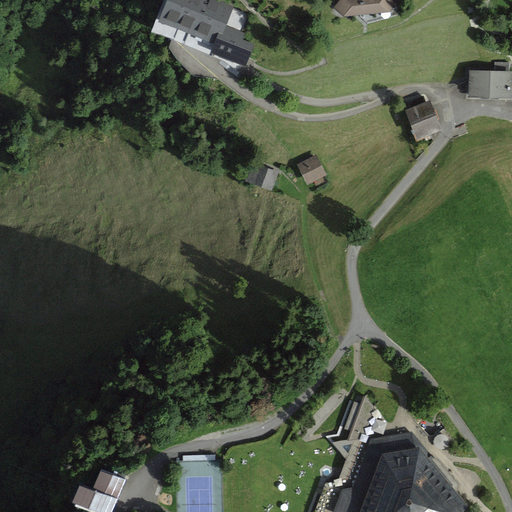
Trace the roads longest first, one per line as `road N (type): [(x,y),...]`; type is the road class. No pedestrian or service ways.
road 1 (unclassified): [(116,511),(163,454),(258,433),(284,416),(360,330)]
road 2 (unclassified): [(447,111),(445,138),(353,248),(360,330)]
road 3 (unclassified): [(360,330),(418,368),(489,466),(510,511)]
road 4 (unclassified): [(243,71),(320,102),(427,89),(447,111)]
